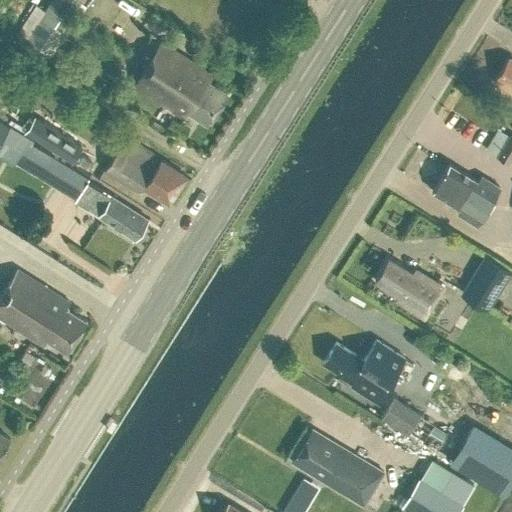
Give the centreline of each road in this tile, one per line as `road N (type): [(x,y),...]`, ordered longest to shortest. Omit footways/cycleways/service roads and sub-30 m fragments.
road 1 (unclassified): [(164,511),(489,0)]
road 2 (primary): [(25,511),(346,5)]
